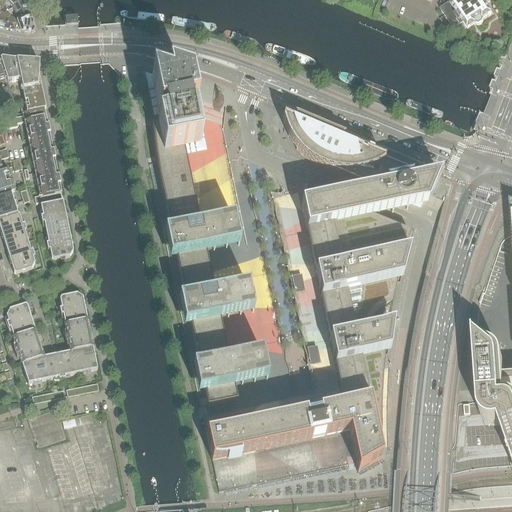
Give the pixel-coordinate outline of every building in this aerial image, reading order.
[(22,2),(20,0),(10,7),(12,9),(16,18),(18,19),(21,19),(29,15),(22,2)] [(448,5),(441,10),(441,11),(444,16),(439,20),(445,28),(485,0),(460,0),(459,1),(458,0),(451,5),(448,5)] [(485,0),(445,28),(446,30),(450,27),(455,33),(463,29),(461,26),(463,25),(467,31),(475,26),(478,27),(482,24),(482,21),(492,15),(485,5),(487,3),(488,3),(488,2),(490,2),(491,1),(492,1),(490,0),(485,0)] [(0,9),(0,28),(6,30),(8,19),(9,15),(6,14),(7,10),(4,9),(5,7),(0,6),(0,7),(0,9)] [(119,10),(118,18),(163,23),(164,15),(119,10)] [(21,19),(18,19),(16,18),(17,22),(17,26),(15,32),(21,33),(31,34),(33,32),(32,23),(30,17),(29,15),(21,19)] [(172,16),(170,24),(214,34),(216,25),(172,16)] [(65,19),(66,28),(78,27),(77,18),(65,19)] [(16,21),(8,19),(6,30),(15,32),(17,26),(17,22),(16,23),(16,21)] [(225,30),(222,37),(256,48),(259,41),(225,30)] [(279,46),(275,56),(327,76),(331,66),(279,46)] [(2,60),(0,61),(7,84),(20,82),(38,75),(36,65),(30,66),(30,64),(19,63),(14,64),(14,62),(2,60)] [(10,109),(12,115),(16,114),(8,88),(7,84),(0,61),(0,60),(0,103),(2,111),(10,109)] [(340,71),(336,80),(396,103),(399,94),(340,71)] [(40,85),(38,75),(20,82),(7,84),(8,88),(21,86),(22,91),(40,85)] [(205,394),(206,399),(207,408),(237,402),(234,388),(268,381),(262,354),(229,361),(220,321),(254,314),(248,287),(215,294),(212,281),(206,254),(239,247),(234,220),(200,227),(184,151),(200,148),(194,118),(190,118),(188,112),(196,110),(191,85),(167,77),(169,87),(151,81),(159,118),(163,117),(164,124),(152,126),(153,132),(153,137),(154,147),(155,157),(157,164),(157,168),(159,179),(162,193),(171,234),(164,235),(170,262),(176,260),(182,288),(185,301),(178,302),(184,329),(190,327),(199,368),(192,369),(198,395),(205,394)] [(42,96),(40,85),(22,91),(24,102),(42,96)] [(21,111),(21,114),(26,113),(26,112),(45,106),(42,96),(24,102),(26,110),(21,111)] [(410,100),(408,107),(413,109),(447,117),(449,109),(410,100)] [(31,143),(31,146),(50,142),(50,139),(44,111),(45,110),(45,106),(26,112),(26,113),(21,114),(22,117),(16,118),(16,117),(4,119),(6,130),(18,128),(17,125),(27,123),(31,143)] [(422,177),(365,153),(283,120),(282,120),(283,122),(284,126),(285,129),(286,133),(288,137),(290,140),(292,144),(294,147),(296,149),(296,151),(297,151),(300,155),(303,157),(306,160),(310,162),(313,164),(316,166),(320,168),(369,188),(386,185),(410,180),(422,177)] [(31,146),(37,174),(56,170),(50,142),(31,146)] [(21,171),(19,161),(13,162),(15,173),(21,171)] [(0,171),(0,196),(10,193),(14,191),(7,169),(1,171),(0,171)] [(62,198),(56,170),(37,174),(41,196),(34,198),(35,204),(62,198)] [(404,254),(407,244),(410,235),(371,219),(393,214),(418,209),(420,210),(420,208),(427,207),(439,177),(411,183),(410,180),(386,185),(386,188),(350,196),(327,201),(329,195),(322,192),(320,198),(305,192),(308,205),(301,206),(315,273),(320,299),(343,407),(344,408),(381,400),(382,382),(383,370),(383,367),(384,356),(389,355),(393,327),(388,328),(389,321),(391,308),(394,296),(397,283),(402,282),(409,253),(404,254)] [(29,204),(26,192),(20,194),(24,206),(29,204)] [(0,208),(14,204),(10,193),(0,196),(0,208)] [(42,217),(40,217),(42,224),(44,223),(46,233),(68,229),(63,201),(40,206),(42,217)] [(0,221),(17,216),(14,204),(0,208),(0,221)] [(26,231),(26,230),(24,225),(22,225),(19,216),(17,216),(0,221),(0,231),(6,249),(27,242),(24,232),(26,231)] [(68,229),(46,233),(48,244),(46,244),(47,251),(49,250),(51,259),(53,261),(69,257),(73,252),(68,229)] [(16,275),(31,270),(34,264),(33,258),(34,258),(32,251),(31,252),(27,242),(6,249),(13,274),(16,275)] [(63,316),(65,326),(87,322),(82,299),(77,296),(61,299),(59,301),(61,310),(59,310),(61,317),(63,316)] [(25,307),(9,312),(6,318),(8,323),(6,324),(8,331),(10,330),(13,340),(35,333),(27,308),(25,307)] [(68,344),(68,345),(70,354),(75,353),(93,349),(87,322),(65,326),(67,337),(65,337),(66,344),(68,344)] [(18,356),(21,366),(43,359),(35,333),(13,340),(16,350),(14,351),(16,357),(18,356)] [(496,351),(494,350),(477,342),(477,341),(476,341),(476,340),(476,339),(475,339),(477,375),(478,390),(479,397),(480,415),(480,417),(481,418),(481,419),(482,421),(483,422),(484,423),(485,424),(486,425),(488,426),(489,427),(491,427),(492,428),(494,428),(495,428),(497,428),(498,428),(500,427),(508,450),(511,462),(511,400),(505,401),(505,399),(505,396),(505,388),(511,387),(511,379),(504,380),(504,374),(503,362),(503,361),(502,359),(502,358),(501,357),(501,356),(500,354),(499,353),(498,352),(497,351),(496,351)] [(93,349),(75,353),(80,375),(97,371),(93,349)] [(75,353),(70,354),(58,356),(62,378),(80,375),(75,353)] [(28,386),(62,378),(58,356),(43,359),(21,366),(28,386)] [(66,392),(67,399),(98,393),(97,386),(66,392)] [(33,406),(64,400),(63,393),(32,399),(33,406)] [(207,408),(206,399),(198,401),(200,410),(207,408)] [(212,463),(226,459),(349,433),(358,474),(382,459),(381,444),(381,430),(381,425),(381,414),(381,409),(381,400),(344,408),(343,407),(206,436),(212,463)] [(38,431),(41,442),(61,436),(60,435),(64,434),(58,413),(33,421),(36,432),(38,431)] [(66,421),(67,429),(80,427),(78,419),(66,421)]
